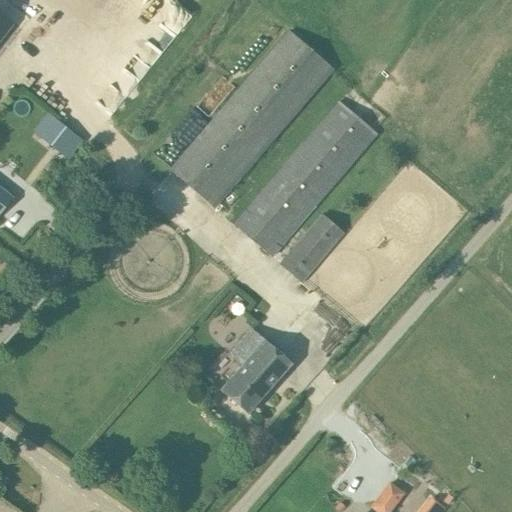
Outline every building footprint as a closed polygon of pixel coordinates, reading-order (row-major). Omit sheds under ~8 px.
[(0,38),(12,24),(0,14),(0,38)] [(169,170),(214,209),(334,71),(287,32),(169,170)] [(232,224),(271,257),(376,135),(337,102),(232,224)] [(0,210),(11,196),(0,187),(0,210)] [(278,263),(300,282),(342,232),(320,213),(278,263)] [(221,390),(247,413),(290,363),(250,328),(228,353),(243,365),(221,390)] [(443,382),(423,406),(439,420),(460,396),(443,382)] [(369,507),(375,511),(389,511),(403,493),(388,481),(369,507)] [(334,508),(338,511),(340,511),(345,508),(340,503),(334,508)]
